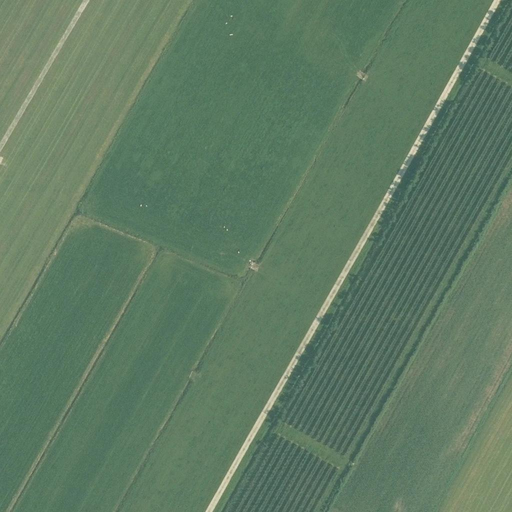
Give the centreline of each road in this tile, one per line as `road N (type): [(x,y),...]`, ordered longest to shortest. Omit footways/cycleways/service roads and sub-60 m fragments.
road 1 (track): [(214,511),(500,0)]
road 2 (track): [(0,148),(86,0)]
